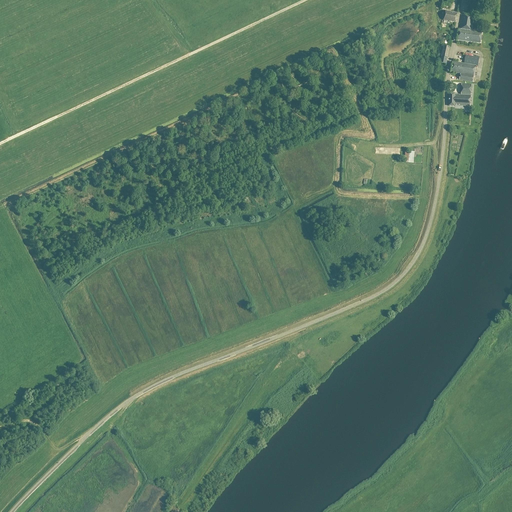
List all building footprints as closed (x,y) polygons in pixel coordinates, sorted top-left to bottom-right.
[(457,14),(443,10),(442,13),(445,13),(443,20),(456,23),(457,14)] [(472,31),(474,17),(462,16),(460,29),(459,29),(458,41),(480,44),(482,33),(472,31)] [(441,57),(440,63),(446,64),(448,58),(448,56),(447,56),(449,47),(443,46),(441,55),(441,57)] [(451,72),(460,74),(459,80),(472,82),(476,66),(478,66),(479,58),(465,55),(464,63),(453,61),(451,72)] [(449,93),(449,106),(455,106),(455,105),(470,106),(471,84),(461,84),(461,95),(455,95),(455,94),(449,93)] [(413,163),(414,152),(405,151),(404,163),(413,163)]
